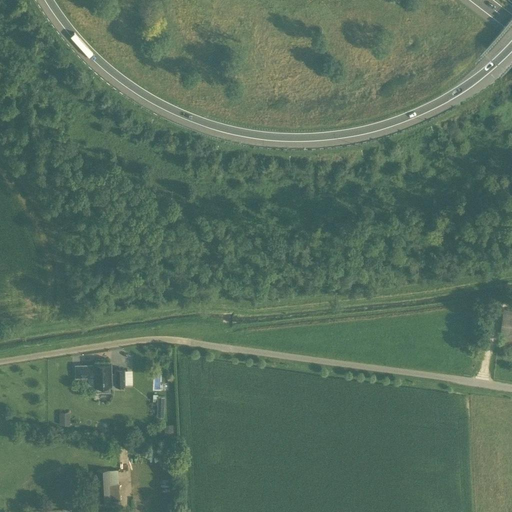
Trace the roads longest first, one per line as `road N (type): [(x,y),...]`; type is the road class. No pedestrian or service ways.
road 1 (motorway): [(47,0),(93,55),(143,94),(195,119),(270,137),(331,136),(401,119),(461,89),(511,45)]
road 2 (unclassified): [(0,361),(171,340),(511,388)]
